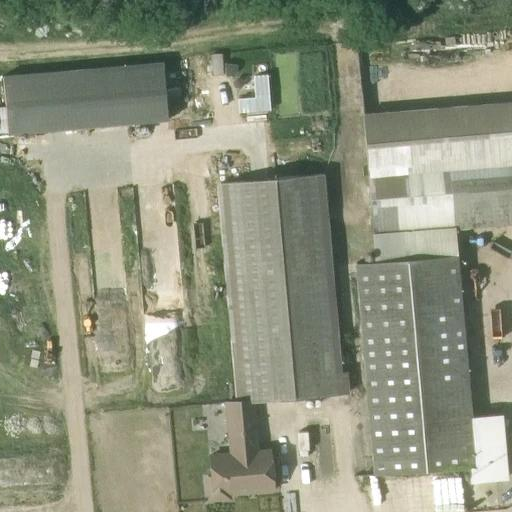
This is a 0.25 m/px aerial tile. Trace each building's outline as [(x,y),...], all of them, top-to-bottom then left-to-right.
[(161,62),(2,77),(7,134),(166,120),(161,62)] [(475,466),(470,417),(453,230),(511,224),(511,101),(361,113),(372,262),(355,263),(374,475),(467,467),(475,466)] [(209,475),(206,476),(208,500),(228,498),(227,494),(271,490),(268,449),(257,449),(253,402),(347,394),(345,371),(339,372),(322,174),(215,183),(234,400),(223,401),(227,453),(207,454),(209,475)] [(42,336),(41,311),(18,312),(19,337),(42,336)] [(203,426),(220,426),(220,400),(203,401),(203,426)] [(475,466),(467,467),(468,481),(504,478),(498,414),(470,417),(475,466)] [(202,426),(174,427),(176,474),(204,473),(202,426)]
